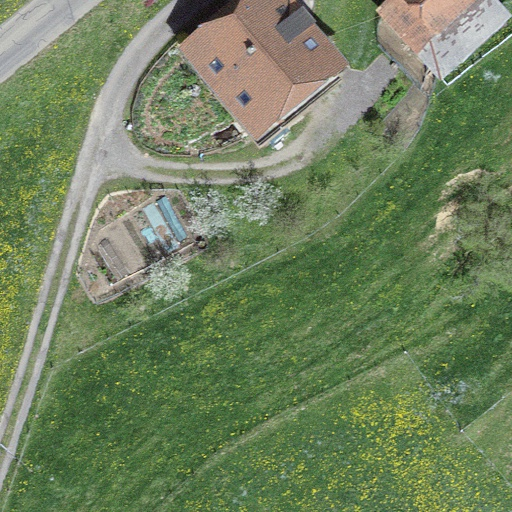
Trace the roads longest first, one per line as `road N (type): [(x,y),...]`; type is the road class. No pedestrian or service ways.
road 1 (track): [(182,0),(135,54),(0,450)]
road 2 (unclassified): [(88,0),(0,82)]
